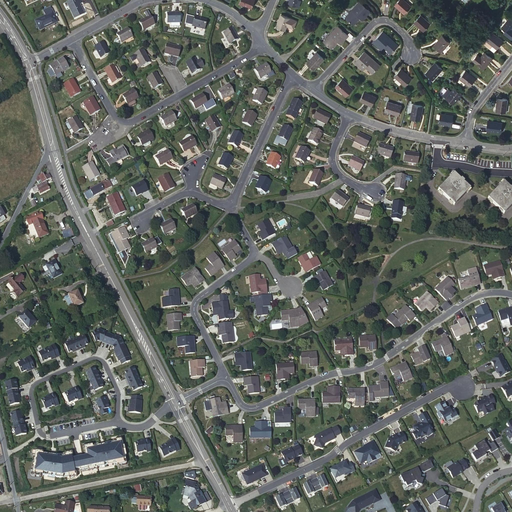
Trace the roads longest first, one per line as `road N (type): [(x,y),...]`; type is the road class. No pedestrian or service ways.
road 1 (residential): [(224,377),(240,403),(255,407),(324,375),(366,367),(465,300),(511,293)]
road 2 (tertiary): [(54,151),(74,209),(175,402)]
road 3 (residential): [(227,504),(461,386)]
road 4 (residential): [(116,421),(117,390),(93,357),(29,392),(42,435),(74,430)]
road 5 (residential): [(15,499),(205,461)]
road 6 (residential): [(72,40),(123,122),(181,92)]
road 7 (residential): [(252,253),(193,307),(224,377)]
road 8 (residential): [(312,90),(379,20),(405,37),(410,54)]
road 9 (residential): [(290,73),(231,206)]
